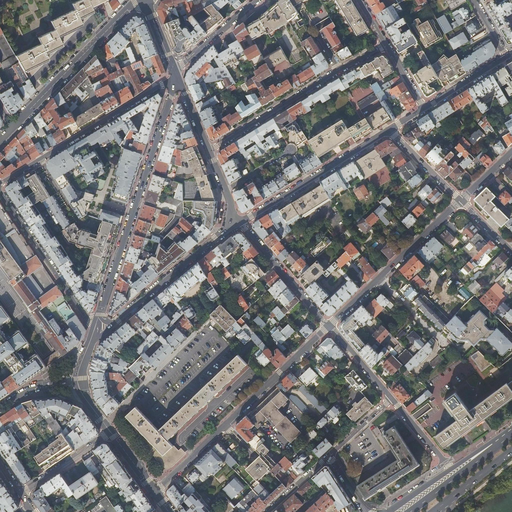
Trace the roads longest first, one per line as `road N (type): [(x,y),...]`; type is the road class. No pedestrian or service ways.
road 1 (secondary): [(175,75),(99,313)]
road 2 (residential): [(175,75),(0,184)]
road 3 (residential): [(231,221),(389,129)]
road 4 (residential): [(460,200),(328,325)]
road 5 (secondary): [(137,0),(11,128)]
road 6 (residential): [(96,323),(0,191)]
road 7 (secondary): [(114,323),(231,221)]
road 8 (residential): [(209,153),(338,70)]
road 9 (residential): [(511,428),(388,511)]
road 10 (residential): [(328,325),(223,425)]
road 11 (residential): [(328,325),(231,221)]
road 12 (residential): [(104,423),(197,331)]
road 13 (primary): [(511,434),(410,511)]
